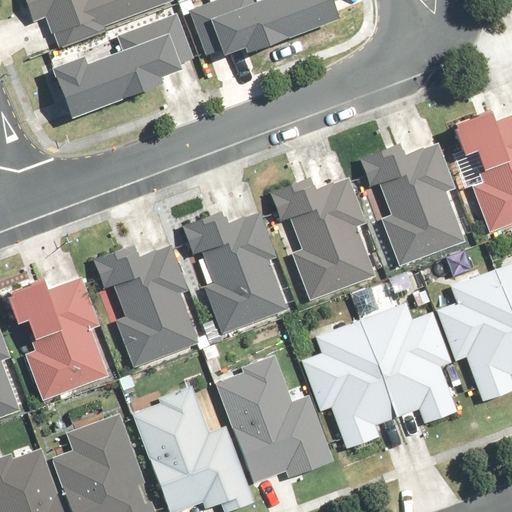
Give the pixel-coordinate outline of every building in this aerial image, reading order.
[(44,14),(56,46),(101,29),(99,21),(155,0),(24,0),(32,18),(44,14)] [(204,0),(193,4),(208,47),(231,39),(233,46),(251,39),(254,48),(348,13),(343,0),(204,0)] [(193,63),(190,55),(202,50),(184,5),(123,29),(128,43),(100,55),(97,49),(64,63),(84,112),(174,75),(173,70),(193,63)] [(511,111),(510,112),(506,102),(466,117),(478,149),(486,145),(497,174),(483,179),(498,221),(511,215),(511,111)] [(386,177),(397,205),(388,208),(405,257),(473,233),(456,184),(462,182),(445,134),(412,146),(410,139),(368,152),(377,180),(386,177)] [(317,289),(381,266),(364,219),(372,216),(356,171),(324,182),(320,170),(276,185),(287,216),(298,212),(309,243),(302,246),(317,289)] [(191,246),(215,237),(229,273),(205,282),(222,328),(295,300),(275,250),(283,247),(266,203),(237,214),(232,201),(181,220),(191,246)] [(111,284),(123,279),(135,307),(123,312),(142,359),(204,332),(185,287),(197,282),(178,236),(145,250),(139,234),(93,254),(102,276),(107,274),(111,284)] [(502,261),(511,284),(511,252),(510,253),(511,258),(502,261)] [(511,284),(502,261),(481,267),(479,263),(458,269),(465,294),(445,300),(462,355),(474,351),(488,397),(511,389),(511,284)] [(367,314),(405,410),(426,403),(432,418),(466,406),(449,359),(459,355),(441,304),(418,312),(413,298),(367,314)] [(0,413),(30,403),(13,353),(19,351),(4,309),(0,310),(0,413)] [(405,410),(367,314),(324,330),(329,344),(309,351),(328,403),(338,400),(354,443),(386,431),(381,419),(405,410)] [(251,365),(226,374),(261,475),(294,464),(296,470),(340,454),(317,388),(299,394),(282,346),(248,358),(251,365)] [(167,394),(139,404),(175,505),(214,491),(216,499),(228,495),(231,505),(260,494),(234,420),(215,426),(198,378),(165,390),(167,394)] [(58,449),(80,511),(166,511),(159,490),(153,492),(147,476),(153,474),(129,404),(74,423),(80,442),(58,449)] [(0,501),(0,511),(73,511),(49,439),(14,451),(13,448),(0,452),(0,497),(1,501),(0,501)]
